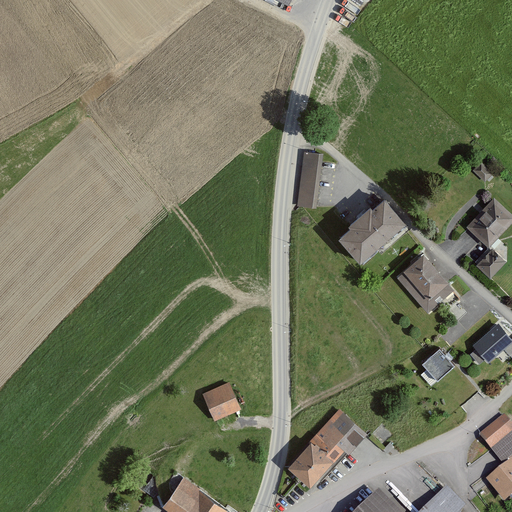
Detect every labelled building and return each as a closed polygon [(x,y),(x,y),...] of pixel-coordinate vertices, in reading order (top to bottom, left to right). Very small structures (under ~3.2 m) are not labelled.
[(323,154),(304,151),(297,206),(316,209),(323,154)] [(485,179),(493,171),(481,160),(474,168),(485,179)] [(511,219),(511,209),(493,193),(466,223),(491,245),(511,219)] [(409,220),(385,194),(339,233),(365,258),(409,220)] [(505,257),(488,248),(476,262),(493,275),(505,257)] [(450,278),(425,249),(398,271),(426,301),(450,278)] [(511,339),(511,331),(500,319),(475,340),(490,359),(511,339)] [(457,361),(441,343),(423,358),(439,376),(457,361)] [(227,375),(201,386),(212,414),(240,404),(227,375)] [(339,404),(289,462),(312,482),(367,429),(339,404)] [(511,420),(505,411),(479,429),(500,455),(511,444),(511,420)] [(511,455),(486,475),(504,500),(511,493),(511,455)] [(174,510),(172,511),(232,511),(235,509),(184,470),(163,502),(174,510)] [(418,511),(406,511),(381,488),(357,511),(466,511),(463,509),(469,503),(447,484),(418,511)]
